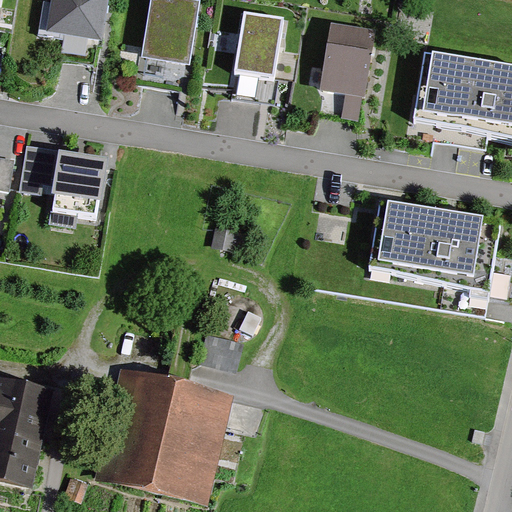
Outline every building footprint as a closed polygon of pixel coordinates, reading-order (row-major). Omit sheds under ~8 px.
[(110,0),(58,0),(52,39),(104,47),(110,0)] [(203,12),(158,5),(148,66),(194,74),(203,12)] [(287,28),(247,22),(239,79),(279,85),(287,28)] [(379,40),(335,34),(326,97),(370,103),(379,40)] [(141,67),(145,46),(124,42),(120,63),(141,67)] [(511,72),(428,59),(416,132),(511,147),(511,72)] [(111,169),(64,162),(57,214),(104,221),(111,169)] [(463,223),(383,209),(372,275),(488,295),(500,229),(463,223)] [(238,238),(216,233),(211,255),(234,260),(238,238)] [(229,403),(122,379),(98,483),(206,507),(229,403)] [(0,442),(38,450),(48,397),(0,387),(0,442)] [(38,450),(0,442),(0,485),(29,492),(38,450)]
